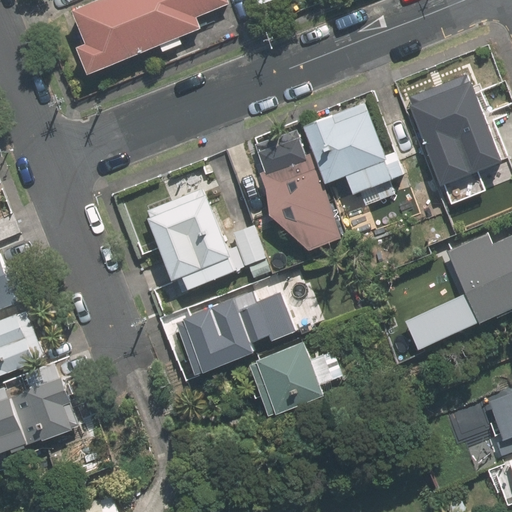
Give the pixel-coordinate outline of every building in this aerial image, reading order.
[(52,0),(57,12),(84,0),(52,0)] [(104,0),(76,11),(91,47),(83,50),(94,76),(204,32),(199,19),(231,7),(228,0),(104,0)] [(494,51),(480,56),(490,80),(503,75),(494,51)] [(417,107),(387,119),(420,201),(450,188),(448,184),(507,161),(494,130),(498,128),(480,82),(476,84),(471,72),(412,95),(417,107)] [(511,104),(499,110),(511,142),(511,104)] [(390,155),(370,105),(309,129),(332,186),(352,177),(359,195),(363,193),(369,207),(396,195),(390,183),(405,176),(396,153),(390,155)] [(324,190),(300,131),(257,148),(281,208),(324,190)] [(230,250),(206,190),(150,212),(178,283),(189,279),(194,291),(239,273),(238,272),(287,252),(272,214),(253,222),(254,226),(234,234),(239,246),(230,250)] [(511,313),(511,237),(496,244),(491,235),(454,250),(478,306),(451,317),(459,334),(486,322),(486,325),(511,313)] [(0,313),(24,305),(2,247),(0,247),(0,313)] [(255,288),(177,319),(199,374),(259,351),(255,340),(273,333),(275,338),(296,329),(280,290),(259,299),(255,288)] [(405,300),(386,307),(396,335),(414,329),(405,300)] [(31,313),(0,324),(0,381),(49,363),(31,313)] [(312,354),(306,342),(251,363),(272,418),(328,396),(323,383),(345,375),(333,345),(312,354)] [(10,388),(0,391),(0,458),(30,447),(31,450),(85,430),(60,366),(27,379),(32,393),(14,400),(10,388)] [(511,435),(499,441),(506,456),(511,453),(511,435)] [(444,489),(452,511),(468,511),(469,511),(459,483),(444,489)] [(120,511),(116,497),(104,501),(103,498),(58,511),(120,511)]
